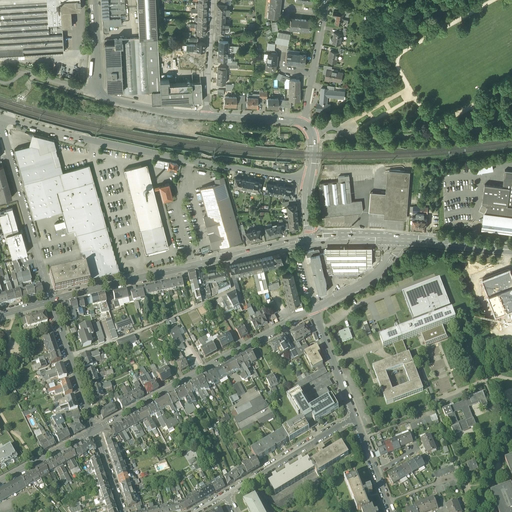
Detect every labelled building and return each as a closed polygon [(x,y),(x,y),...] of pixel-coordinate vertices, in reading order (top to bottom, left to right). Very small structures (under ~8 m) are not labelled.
[(0,0),(0,55),(63,52),(62,28),(71,28),(70,11),(70,10),(70,11),(70,7),(80,7),(80,4),(79,0),(0,0)] [(101,0),(102,19),(121,18),(120,14),(125,14),(124,0),(101,0)] [(136,0),(139,38),(146,38),(157,37),(156,28),(157,28),(158,0),(136,0)] [(274,17),(278,18),(279,14),(280,2),(280,0),(269,0),(268,17),(274,17)] [(225,14),(225,11),(216,11),(216,19),(224,19),(225,14)] [(344,25),(347,25),(348,21),(343,20),(344,13),(341,12),(334,11),(333,15),(337,16),(336,24),(342,25),(342,24),(343,25),(344,25)] [(104,32),(109,32),(108,27),(108,25),(114,25),(121,24),(121,18),(102,19),(103,31),(103,32),(104,32)] [(224,24),(224,19),(216,19),(215,27),(224,27),(224,24)] [(290,29),(309,31),(310,21),(306,20),(295,19),(291,19),(290,29)] [(332,43),(337,44),(338,40),(341,41),(342,34),(339,33),(334,32),(333,38),(330,38),(330,42),(332,43)] [(157,37),(146,38),(149,92),(151,92),(160,91),(159,80),(157,40),(157,37)] [(125,93),(149,92),(146,38),(139,38),(114,39),(114,42),(114,46),(117,45),(122,45),(125,93)] [(196,50),(204,51),(205,43),(196,42),(196,44),(196,50)] [(219,43),(218,52),(227,52),(227,48),(227,46),(228,43),(219,43)] [(117,45),(114,46),(107,46),(104,46),(106,91),(120,90),(117,45)] [(329,62),(336,63),(338,53),(338,52),(330,51),(328,62),(329,62)] [(218,60),(227,61),(227,57),(227,52),(218,52),(218,60)] [(267,60),(266,63),(275,64),(276,55),(267,54),(267,60)] [(79,69),(60,64),(57,74),(76,80),(79,69)] [(217,68),(217,76),(225,76),(226,68),(217,68)] [(339,82),(341,83),(341,82),(339,81),(340,77),(342,77),(343,73),(337,72),(331,71),(326,70),(326,74),(324,80),(329,81),(329,80),(339,82)] [(225,84),(225,76),(217,76),(217,83),(225,84)] [(289,79),(289,88),(299,88),(299,80),(296,80),(296,79),(289,79)] [(169,80),(159,80),(160,91),(160,103),(192,102),(191,83),(167,84),(167,82),(169,82),(169,80)] [(201,82),(191,83),(192,102),(202,101),(201,82)] [(299,98),(299,88),(289,88),(289,100),(290,100),(294,101),(294,102),(300,102),(300,98),(299,98)] [(160,91),(151,92),(152,104),(160,103),(160,91)] [(54,141),(32,135),(29,145),(31,145),(38,147),(39,153),(51,150),(56,149),(54,141)] [(31,145),(29,145),(14,150),(24,183),(62,172),(60,165),(55,166),(51,150),(39,153),(38,147),(31,145)] [(60,165),(56,149),(51,150),(55,166),(60,165)] [(154,166),(163,168),(165,161),(156,160),(155,165),(154,166)] [(167,170),(176,172),(177,164),(169,162),(167,170)] [(477,167),(478,173),(493,170),(492,164),(477,167)] [(34,219),(61,211),(56,191),(94,181),(93,181),(89,165),(62,172),(24,183),(34,219)] [(145,251),(148,253),(165,248),(168,248),(162,224),(154,190),(153,187),(152,183),(151,184),(148,173),(146,174),(145,172),(143,172),(141,165),(125,169),(124,170),(126,177),(145,251)] [(406,220),(406,218),(386,216),(386,211),(371,210),(372,194),(387,195),(388,192),(389,171),(387,170),(385,193),(370,192),(369,212),(384,213),(384,218),(406,220)] [(389,171),(388,192),(385,192),(385,193),(385,195),(387,195),(372,194),(371,210),(386,211),(386,216),(406,218),(410,172),(389,171)] [(359,213),(360,212),(361,211),(361,210),(362,209),(361,200),(352,201),(349,175),(338,176),(339,181),(319,183),(321,205),(322,216),(359,213)] [(216,247),(217,248),(240,241),(240,242),(241,241),(223,178),(223,177),(222,177),(222,178),(215,180),(215,179),(216,185),(200,189),(200,190),(208,216),(207,216),(204,217),(204,218),(211,244),(215,243),(217,247),(216,247)] [(233,187),(237,187),(240,188),(242,179),(234,178),(233,187)] [(482,227),(511,231),(511,178),(504,178),(503,186),(484,184),(482,203),(479,210),(484,213),(483,219),(482,227)] [(75,230),(84,263),(85,266),(90,283),(120,276),(111,241),(110,242),(94,182),(94,181),(56,191),(61,211),(64,221),(66,226),(67,232),(68,232),(67,230),(74,228),(75,230)] [(260,183),(253,181),(251,190),(256,191),(259,191),(260,183)] [(12,198),(7,182),(0,183),(0,193),(1,196),(0,196),(0,197),(1,201),(12,198)] [(169,183),(165,184),(166,187),(160,189),(163,201),(172,198),(169,183)] [(265,192),(272,193),(273,185),(266,183),(265,192)] [(291,188),(284,187),(283,195),(288,196),(290,196),(291,191),(291,188)] [(7,241),(12,257),(16,256),(27,253),(21,231),(18,231),(12,208),(4,211),(4,213),(0,214),(0,220),(6,242),(7,241)] [(412,227),(419,228),(420,213),(416,213),(416,216),(415,218),(412,217),(412,227)] [(298,227),(297,218),(288,218),(288,223),(289,228),(298,227)] [(280,224),(272,226),(274,235),(283,233),(281,225),(281,224),(280,224)] [(57,235),(67,232),(66,226),(56,229),(57,235)] [(267,236),(274,235),(272,226),(267,227),(265,227),(267,236)] [(252,229),(252,231),(254,239),(261,238),(259,229),(255,230),(255,229),(252,229)] [(247,241),(254,239),(252,231),(245,232),(245,233),(247,241)] [(372,248),(324,248),(324,252),(327,263),(330,262),(332,273),(358,273),(372,265),(372,248)] [(324,274),(325,275),(333,273),(331,261),(328,261),(326,252),(319,254),(322,263),(324,274)] [(272,256),(274,265),(283,263),(287,262),(285,253),(284,253),(272,256)] [(314,276),(318,293),(327,291),(325,284),(327,283),(325,275),(324,274),(322,263),(319,254),(309,256),(314,276)] [(16,271),(17,276),(21,275),(19,270),(20,269),(16,256),(12,257),(16,271)] [(272,256),(260,259),(262,268),(274,265),(272,256)] [(260,259),(251,261),(253,271),(263,269),(262,268),(260,259)] [(251,261),(237,264),(239,274),(240,274),(253,271),(251,261)] [(54,291),(90,283),(85,266),(84,263),(81,264),(82,267),(74,268),(69,269),(49,274),(54,291)] [(235,275),(239,274),(237,264),(229,266),(232,277),(236,276),(235,275)] [(213,269),(215,278),(220,277),(222,277),(227,276),(225,267),(213,269)] [(482,278),(483,280),(508,270),(508,268),(482,278)] [(213,269),(207,271),(209,280),(212,279),(215,278),(213,269)] [(253,271),(257,290),(267,288),(267,286),(263,269),(253,271)] [(483,280),(488,294),(511,285),(511,277),(509,269),(508,270),(483,280)] [(201,272),(203,281),(207,280),(209,280),(207,271),(201,272)] [(201,272),(195,274),(197,282),(201,282),(203,281),(201,272)] [(29,273),(21,275),(24,284),(31,282),(31,281),(29,273)] [(295,288),(293,281),(292,278),(293,278),(292,273),(282,275),(286,290),(295,288)] [(188,275),(190,285),(193,284),(194,287),(196,294),(200,293),(197,282),(195,274),(188,275)] [(21,275),(17,276),(15,276),(15,279),(16,282),(19,292),(19,293),(23,292),(21,285),(24,284),(21,275)] [(238,305),(239,306),(242,305),(240,292),(239,292),(236,276),(232,277),(236,293),(238,305)] [(180,280),(174,281),(176,289),(184,287),(182,277),(179,278),(180,280)] [(450,306),(439,279),(402,293),(413,321),(450,306)] [(223,284),(222,280),(220,280),(216,281),(217,285),(219,294),(231,289),(229,282),(224,284),(223,284)] [(169,282),(166,283),(168,291),(176,289),(174,281),(169,282)] [(267,288),(268,291),(279,287),(278,281),(267,286),(267,288)] [(164,284),(159,285),(160,293),(168,291),(166,283),(164,283),(164,284)] [(153,286),(151,287),(153,295),(160,293),(159,285),(153,286)] [(511,285),(488,294),(496,314),(496,313),(511,307),(511,285)] [(33,289),(35,297),(43,294),(41,286),(36,288),(33,289)] [(148,287),(143,289),(145,297),(153,295),(151,287),(148,287)] [(296,304),(296,307),(302,306),(299,298),(298,298),(298,295),(297,296),(295,288),(286,290),(289,306),(296,304)] [(31,289),(26,291),(28,299),(35,297),(33,289),(31,289)] [(146,301),(145,297),(143,289),(139,289),(136,290),(135,290),(134,290),(134,291),(134,292),(135,293),(131,294),(132,296),(134,302),(138,301),(141,301),(141,302),(146,301)] [(122,300),(125,299),(129,298),(128,297),(127,290),(120,291),(122,300)] [(23,292),(19,293),(21,300),(28,299),(26,291),(23,292)] [(113,293),(115,301),(115,302),(117,301),(122,300),(120,291),(113,293)] [(15,302),(21,300),(19,293),(19,292),(16,293),(12,294),(15,302)] [(202,303),(200,293),(196,294),(195,294),(197,299),(194,300),(195,306),(202,303)] [(227,297),(233,309),(236,308),(239,306),(238,305),(236,293),(227,297)] [(10,294),(7,295),(9,304),(15,302),(12,294),(10,294)] [(97,297),(99,305),(106,304),(104,295),(97,297)] [(90,298),(92,307),(96,306),(99,305),(97,297),(90,298)] [(216,303),(223,316),(234,310),(233,309),(227,297),(216,303)] [(82,300),(75,302),(77,310),(81,309),(84,308),(82,300)] [(268,303),(274,314),(274,315),(279,312),(273,300),(268,303)] [(78,312),(77,310),(75,302),(68,303),(70,312),(73,311),(73,313),(78,312)] [(68,312),(70,312),(68,303),(61,305),(63,313),(68,312)] [(109,312),(106,304),(99,305),(101,314),(105,314),(109,313),(109,312)] [(511,307),(496,313),(497,315),(511,309),(511,307)] [(248,310),(252,318),(252,317),(254,321),(257,320),(251,309),(248,310)] [(393,345),(403,342),(421,335),(443,327),(456,322),(452,312),(388,334),(393,345)] [(45,313),(36,315),(37,320),(36,320),(38,326),(41,325),(40,324),(47,322),(45,313)] [(38,326),(36,320),(37,320),(36,315),(25,318),(25,319),(27,327),(28,327),(37,325),(38,326)] [(268,324),(263,316),(260,318),(257,320),(261,328),(268,324)] [(19,320),(21,326),(24,325),(25,327),(27,327),(25,319),(19,320)] [(115,325),(117,330),(131,325),(129,319),(115,325)] [(261,328),(257,320),(254,321),(251,323),(252,326),(253,327),(255,331),(258,329),(261,328)] [(117,335),(112,321),(106,323),(111,337),(117,335)] [(93,324),(99,341),(103,340),(104,340),(99,323),(93,324)] [(82,344),(83,347),(91,345),(88,337),(87,333),(92,331),(89,324),(79,328),(80,332),(82,331),(83,334),(81,334),(78,336),(79,339),(80,339),(81,341),(80,341),(81,345),(82,344)] [(169,331),(177,346),(182,343),(184,342),(180,335),(181,335),(178,330),(180,329),(178,326),(169,331)] [(236,330),(241,339),(248,335),(246,332),(243,326),(236,330)] [(306,326),(298,330),(304,340),(306,339),(306,338),(311,336),(306,326)] [(425,345),(446,336),(443,327),(421,335),(425,345)] [(338,333),(342,342),(352,338),(348,329),(338,333)] [(296,343),(296,344),(297,344),(299,343),(304,340),(298,330),(291,334),(296,343)] [(227,336),(223,338),(228,346),(234,343),(231,338),(229,334),(229,335),(228,333),(226,335),(227,336)] [(383,349),(393,345),(388,334),(379,338),(383,349)] [(48,351),(49,356),(58,353),(52,335),(43,338),(45,344),(44,344),(46,352),(48,351)] [(116,342),(119,348),(136,342),(133,336),(116,342)] [(446,336),(425,345),(426,348),(448,340),(446,336)] [(212,337),(207,340),(208,343),(206,344),(207,346),(212,344),(215,342),(212,337)] [(220,339),(219,338),(217,339),(218,341),(222,349),(228,346),(223,338),(220,339)] [(277,342),(282,350),(289,346),(284,338),(283,338),(281,339),(280,340),(277,342)] [(276,353),(278,352),(282,350),(277,342),(273,344),(272,343),(271,344),(270,345),(272,349),(273,351),(275,354),(275,355),(276,354),(276,353)] [(393,345),(398,358),(407,354),(403,342),(393,345)] [(177,346),(180,352),(185,349),(182,343),(177,346)] [(292,345),(298,357),(301,356),(295,345),(296,344),(296,343),(292,345)] [(301,356),(303,355),(303,354),(304,354),(301,349),(301,348),(299,343),(297,344),(296,344),(295,345),(301,356)] [(212,344),(207,346),(206,347),(210,356),(217,352),(212,344)] [(291,344),(289,346),(282,350),(284,354),(290,351),(294,360),(298,357),(292,345),(291,344)] [(301,349),(304,354),(310,351),(307,345),(301,348),(301,349)] [(210,356),(206,347),(203,349),(201,350),(202,353),(201,354),(202,357),(204,356),(205,359),(210,356)] [(310,351),(304,354),(303,354),(303,355),(306,360),(308,359),(313,370),(314,369),(323,365),(323,364),(318,355),(320,353),(317,347),(310,351)] [(251,352),(246,355),(250,362),(251,365),(257,362),(256,361),(254,356),(251,352)] [(61,361),(58,353),(49,356),(50,359),(51,361),(52,364),(61,361)] [(398,358),(373,367),(387,404),(423,390),(409,353),(407,354),(398,358)] [(83,363),(90,360),(89,357),(88,354),(88,355),(81,357),(83,363)] [(248,364),(250,362),(246,355),(240,358),(244,366),(248,364)] [(36,365),(40,364),(41,368),(46,367),(44,361),(43,358),(35,361),(36,365)] [(238,369),(241,368),(244,366),(240,358),(234,361),(238,369)] [(92,366),(92,364),(90,360),(83,363),(84,369),(92,366)] [(240,371),(238,369),(234,361),(232,360),(231,363),(236,373),(240,371)] [(177,365),(181,372),(189,368),(184,361),(177,365)] [(234,374),(236,373),(231,363),(228,364),(234,374)] [(234,374),(228,364),(221,368),(227,378),(234,374)] [(63,365),(55,368),(56,371),(57,374),(64,371),(65,371),(63,365)] [(317,373),(320,371),(324,369),(323,365),(314,369),(317,373)] [(241,368),(244,375),(247,379),(251,378),(249,374),(247,371),(244,366),(241,368)] [(44,378),(47,377),(46,374),(56,371),(55,368),(50,370),(50,371),(49,371),(49,372),(45,373),(46,373),(40,375),(41,379),(44,378)] [(223,380),(227,378),(221,368),(214,372),(219,381),(222,379),(223,380)] [(158,377),(161,383),(168,379),(167,379),(171,377),(167,369),(157,374),(156,374),(158,377)] [(88,379),(96,376),(95,373),(94,370),(86,373),(88,379)] [(64,371),(57,374),(58,377),(59,380),(66,377),(64,371)] [(323,376),(320,371),(295,385),(297,389),(297,390),(298,390),(323,376)] [(213,384),(219,381),(214,372),(209,375),(213,384)] [(214,385),(213,384),(209,375),(203,378),(207,386),(211,384),(212,386),(214,385)] [(270,387),(277,383),(276,381),(277,380),(276,377),(274,378),(274,376),(273,377),(272,375),(266,378),(267,380),(266,380),(270,387)] [(98,382),(97,380),(96,376),(88,379),(90,385),(98,382)] [(204,388),(207,386),(203,378),(196,382),(201,390),(204,388)] [(309,392),(312,397),(315,396),(314,396),(326,389),(327,389),(332,386),(329,380),(309,392)] [(60,384),(61,386),(62,390),(70,387),(68,381),(60,384)] [(154,382),(151,384),(148,385),(153,393),(158,389),(154,382)] [(194,393),(198,391),(201,390),(196,382),(190,385),(194,393)] [(239,383),(236,385),(242,395),(245,394),(239,384),(239,383)] [(153,393),(148,385),(145,387),(144,388),(143,388),(147,395),(153,393)] [(191,395),(194,393),(190,385),(184,389),(193,405),(196,403),(191,395)] [(238,398),(242,395),(236,385),(232,387),(236,395),(238,398)] [(54,393),(62,390),(61,386),(48,391),(49,395),(52,394),(52,393),(54,393)] [(93,395),(101,392),(100,388),(100,387),(99,386),(91,389),(93,395)] [(70,387),(62,390),(63,393),(64,396),(72,393),(70,387)] [(209,397),(204,388),(201,390),(206,399),(209,397)] [(136,393),(134,394),(138,401),(143,398),(139,389),(135,391),(136,393)] [(184,389),(178,392),(182,401),(186,399),(187,402),(188,404),(189,407),(193,405),(184,389)] [(315,396),(320,405),(332,398),(327,389),(326,389),(314,396),(315,396)] [(206,399),(201,390),(198,391),(198,392),(197,393),(202,401),(206,399)] [(287,398),(299,417),(301,416),(309,411),(300,396),(301,395),(299,391),(287,398)] [(103,398),(103,396),(101,392),(93,395),(95,401),(96,401),(99,399),(103,398)] [(470,400),(453,406),(451,407),(450,408),(450,407),(443,410),(445,417),(447,416),(452,427),(451,428),(454,435),(461,432),(461,431),(458,423),(454,413),(461,410),(465,420),(468,429),(469,429),(476,426),(473,419),(470,411),(480,407),(480,408),(487,405),(483,392),(469,398),(470,400)] [(134,394),(132,395),(129,397),(133,404),(138,401),(134,394)] [(172,405),(173,406),(179,403),(174,394),(168,397),(172,405)] [(310,410),(301,395),(300,396),(309,411),(310,410)] [(73,397),(65,400),(67,406),(75,403),(73,397)] [(133,404),(129,397),(126,398),(124,399),(127,406),(133,404)] [(166,409),(169,407),(172,405),(168,397),(161,401),(166,409)] [(261,397),(249,403),(252,408),(264,402),(261,397)] [(310,427),(311,428),(314,426),(313,425),(315,423),(315,422),(338,409),(332,398),(320,405),(321,406),(311,412),(311,411),(310,410),(309,411),(301,416),(302,419),(303,420),(308,428),(310,427)] [(122,409),(127,406),(124,399),(122,400),(121,399),(120,400),(119,400),(117,401),(122,409)] [(60,408),(67,406),(65,400),(63,401),(58,403),(60,408)] [(252,408),(251,409),(254,415),(268,407),(265,401),(264,402),(252,408)] [(154,405),(158,413),(160,412),(163,410),(159,402),(154,405)] [(75,403),(67,406),(68,409),(70,412),(77,409),(75,403)] [(249,403),(243,407),(245,412),(251,409),(252,408),(249,403)] [(189,407),(188,404),(185,406),(186,408),(183,410),(184,412),(184,411),(187,416),(196,411),(194,408),(193,405),(189,407)] [(112,405),(106,409),(110,416),(116,412),(112,405)] [(154,405),(147,409),(151,417),(156,415),(158,413),(154,405)] [(235,411),(236,411),(238,416),(245,412),(243,407),(235,411)] [(103,420),(110,416),(106,409),(103,410),(99,412),(103,420)] [(141,412),(145,420),(148,419),(151,417),(147,409),(141,412)] [(236,424),(254,415),(251,409),(245,412),(238,416),(233,418),(233,419),(236,424)] [(339,410),(338,409),(315,422),(315,423),(339,410)] [(31,415),(34,421),(40,418),(37,412),(31,415)] [(141,412),(135,415),(140,423),(143,422),(145,420),(141,412)] [(258,421),(261,426),(275,418),(272,413),(258,421)] [(180,426),(183,424),(178,416),(177,414),(174,416),(175,419),(176,419),(179,424),(180,426)] [(224,418),(220,420),(222,423),(230,419),(228,414),(223,416),(224,418)] [(64,424),(64,425),(73,422),(81,419),(79,415),(73,417),(62,421),(64,424)] [(130,418),(134,426),(137,425),(140,423),(135,415),(130,418)] [(167,422),(164,416),(161,418),(166,427),(168,431),(176,426),(173,420),(172,419),(167,422)] [(57,428),(61,426),(64,424),(62,421),(60,417),(59,418),(56,419),(52,420),(53,421),(55,426),(57,428)] [(130,418),(124,422),(128,430),(132,428),(134,426),(130,418)] [(157,419),(163,428),(166,427),(161,418),(160,418),(157,419)] [(70,428),(74,436),(84,430),(81,419),(73,422),(74,425),(70,428)] [(148,420),(148,419),(145,420),(149,427),(152,432),(155,430),(150,420),(148,420)] [(302,419),(287,428),(288,429),(303,420),(302,419)] [(283,430),(283,431),(289,440),(308,429),(308,428),(303,420),(288,429),(287,428),(283,430)] [(468,429),(465,420),(458,423),(461,431),(468,429)] [(117,426),(122,434),(125,432),(128,430),(124,422),(117,426)] [(240,431),(243,436),(258,428),(255,422),(240,431)] [(117,426),(111,429),(115,437),(116,437),(119,435),(122,434),(117,426)] [(102,434),(105,442),(109,440),(110,441),(113,440),(114,439),(113,438),(115,437),(111,429),(102,434)] [(308,429),(289,440),(290,442),(309,430),(309,429),(308,429)] [(34,435),(35,437),(36,439),(37,439),(42,436),(41,434),(40,432),(39,431),(34,434),(34,435)] [(66,431),(64,432),(60,434),(64,441),(69,438),(66,431)] [(286,442),(289,440),(283,431),(269,440),(275,449),(277,448),(278,449),(287,443),(286,442)] [(64,441),(60,434),(57,436),(55,437),(56,439),(59,444),(64,441)] [(409,435),(403,437),(406,446),(413,443),(412,440),(410,435),(409,435)] [(37,439),(40,445),(45,442),(42,436),(37,439)] [(423,443),(424,446),(433,443),(430,436),(426,438),(421,440),(422,444),(423,443)] [(396,440),(397,440),(400,448),(406,446),(403,437),(396,440)] [(51,439),(48,441),(45,442),(49,450),(55,446),(51,439)] [(88,452),(92,450),(93,452),(96,450),(92,440),(84,444),(88,452)] [(275,450),(275,449),(269,440),(251,451),(253,454),(255,457),(256,460),(258,459),(259,460),(275,450)] [(397,440),(390,443),(394,452),(400,449),(400,448),(397,440)] [(49,450),(45,442),(40,445),(40,446),(44,453),(49,450)] [(310,463),(313,468),(315,470),(317,474),(348,455),(344,448),(341,443),(341,444),(341,445),(324,455),(322,452),(324,450),(322,447),(318,450),(322,456),(311,463),(311,462),(310,463)] [(390,443),(384,445),(388,454),(394,452),(390,443)] [(436,451),(433,443),(424,446),(426,451),(428,455),(436,451)] [(78,447),(82,455),(86,453),(88,452),(84,444),(78,447)] [(10,445),(0,450),(0,467),(4,465),(9,463),(12,461),(17,458),(10,445)] [(108,449),(110,455),(118,453),(116,447),(118,447),(118,445),(108,449)] [(384,445),(377,447),(379,451),(378,451),(381,457),(388,454),(384,445)] [(75,459),(79,457),(82,455),(78,447),(71,451),(75,459)] [(71,451),(66,454),(75,470),(78,468),(74,462),(73,462),(72,461),(76,459),(75,459),(71,451)] [(118,453),(110,455),(112,463),(121,460),(120,458),(124,456),(123,453),(119,455),(118,453)] [(66,454),(60,457),(64,465),(68,463),(69,464),(67,465),(73,474),(76,473),(75,470),(66,454)] [(511,511),(511,456),(505,459),(511,477),(511,486),(511,484),(491,492),(498,511),(511,511)] [(60,457),(55,460),(63,476),(67,474),(63,467),(62,468),(61,467),(64,465),(60,457)] [(255,457),(250,460),(251,462),(249,463),(254,471),(260,468),(260,467),(256,460),(255,457)] [(420,458),(413,462),(418,470),(424,467),(425,466),(420,458)] [(90,461),(92,467),(92,468),(101,465),(98,459),(90,461)] [(55,460),(49,463),(53,471),(56,469),(57,471),(56,471),(60,478),(63,476),(55,460)] [(121,463),(121,460),(112,463),(115,471),(123,468),(122,466),(127,464),(126,461),(121,463)] [(275,494),(315,470),(313,468),(308,460),(303,463),(301,461),(298,463),(300,465),(290,471),(288,469),(285,470),(287,473),(277,479),(276,476),(273,478),(274,481),(269,484),(275,494)] [(166,462),(154,466),(157,473),(169,468),(166,462)] [(248,475),(254,471),(249,463),(248,464),(247,462),(242,465),(244,467),(248,475)] [(412,474),(418,470),(413,462),(407,465),(412,474)] [(467,465),(470,473),(478,470),(475,462),(467,465)] [(49,463),(43,466),(49,476),(52,482),(56,480),(52,473),(51,474),(50,473),(53,471),(49,463)] [(103,473),(101,465),(92,468),(93,470),(88,472),(89,475),(94,473),(95,476),(103,473)] [(406,477),(412,474),(407,465),(401,469),(406,477)] [(35,471),(40,481),(43,479),(43,477),(48,475),(48,476),(49,476),(43,466),(35,471)] [(241,479),(248,475),(244,467),(240,469),(240,468),(236,470),(241,479)] [(124,470),(123,468),(115,471),(118,478),(126,475),(125,473),(129,471),(128,468),(124,470)] [(400,481),(406,477),(401,469),(395,473),(400,481)] [(235,482),(241,479),(236,470),(233,472),(233,473),(230,475),(235,482)] [(36,482),(36,484),(41,481),(40,481),(35,471),(28,475),(33,484),(36,482)] [(106,481),(103,473),(95,476),(96,479),(91,480),(92,483),(97,481),(97,483),(106,481)] [(360,511),(361,511),(361,510),(369,507),(365,494),(368,493),(368,494),(373,492),(371,488),(366,490),(367,491),(364,492),(356,473),(344,478),(357,511),(360,511)] [(393,485),(400,481),(395,473),(388,477),(393,485)] [(28,475),(21,479),(26,488),(26,489),(30,487),(29,486),(33,484),(28,475)] [(120,486),(128,483),(127,478),(126,475),(118,478),(120,486)] [(228,476),(227,475),(224,476),(228,486),(235,482),(230,475),(228,476)] [(274,504),(281,508),(322,482),(319,476),(274,504)] [(21,479),(8,486),(13,495),(26,488),(21,479)] [(108,488),(106,481),(97,483),(98,486),(93,488),(94,490),(99,489),(100,491),(108,488)] [(221,481),(216,484),(220,491),(225,488),(221,481)] [(131,491),(130,488),(128,483),(120,486),(123,493),(131,491)] [(215,494),(220,491),(216,484),(211,487),(215,494)] [(8,486),(0,490),(0,502),(13,495),(8,486)] [(215,494),(211,487),(207,489),(211,496),(215,494)] [(111,496),(108,488),(100,491),(103,498),(111,496)] [(211,496),(207,489),(202,492),(206,499),(211,496)] [(132,493),(131,491),(123,493),(125,501),(133,498),(133,496),(137,495),(136,492),(132,493)] [(201,502),(206,499),(202,492),(197,495),(201,502)] [(201,502),(197,495),(193,497),(197,504),(201,502)] [(111,496),(103,498),(103,500),(104,503),(105,506),(113,503),(111,496)] [(263,511),(255,496),(245,502),(247,506),(247,505),(249,509),(248,509),(249,511),(263,511)] [(197,504),(193,497),(188,500),(192,507),(197,504)] [(95,506),(99,505),(99,503),(102,502),(101,501),(103,500),(103,498),(94,502),(95,506)] [(133,498),(125,501),(128,508),(135,506),(136,505),(135,503),(138,503),(137,502),(136,498),(133,498)] [(434,499),(428,502),(431,511),(438,509),(434,499)] [(190,508),(186,501),(183,503),(182,503),(179,504),(181,511),(186,510),(190,508)] [(424,511),(429,511),(431,511),(428,502),(421,504),(424,511)] [(446,505),(449,511),(458,508),(455,502),(446,505)] [(112,511),(116,511),(113,503),(105,506),(106,509),(102,510),(102,511),(106,511),(107,511),(112,511)]
